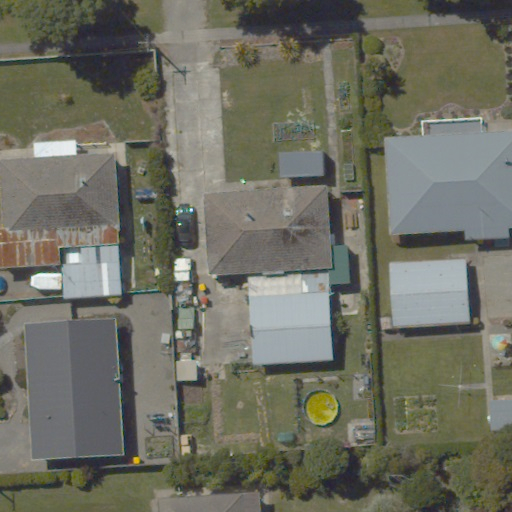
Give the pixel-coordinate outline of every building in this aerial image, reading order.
[(421,126),(385,128),(391,230),(466,226),(467,240),(509,237),(509,224),(511,223),(511,125),(486,127),(485,114),(421,118),(421,126)] [(134,293),(129,149),(84,151),(83,132),(31,134),(32,154),(0,155),(0,265),(62,263),(63,295),(134,293)] [(209,268),(329,265),(328,228),(339,228),(337,180),(212,184),(212,209),(208,209),(209,268)] [(468,255),(388,256),(390,324),(470,322),(468,255)] [(330,275),(249,277),(252,363),(332,361),(330,275)] [(120,318),(27,320),(31,453),(123,450),(120,318)] [(511,395),(490,396),(491,431),(511,430),(511,395)] [(161,496),(161,511),(244,511),(243,493),(161,496)]
